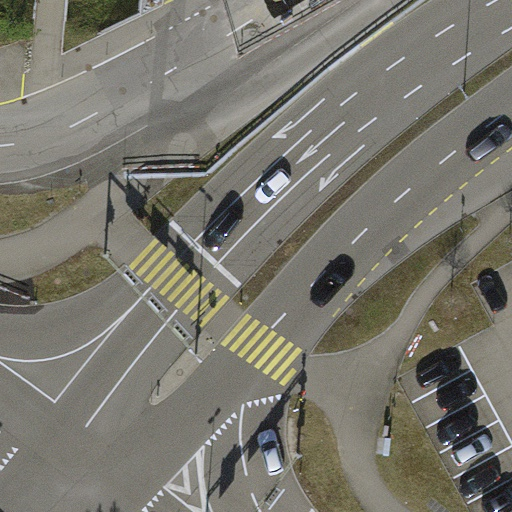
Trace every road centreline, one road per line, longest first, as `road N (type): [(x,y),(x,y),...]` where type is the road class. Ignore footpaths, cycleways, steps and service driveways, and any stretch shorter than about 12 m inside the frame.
road 1 (secondary): [(303,179),(60,435)]
road 2 (unclassified): [(303,179),(182,235),(71,325),(0,335)]
road 3 (unclassified): [(288,0),(119,103),(54,134),(0,145)]
road 4 (secondary): [(306,292),(408,191),(511,113)]
road 5 (secondary): [(511,17),(390,102),(303,179)]
road 6 (secondary): [(125,479),(306,292)]
road 7 (motorway): [(260,511),(241,458),(241,409),(250,377),(306,292)]
road 8 (unknown): [(511,510),(434,374)]
